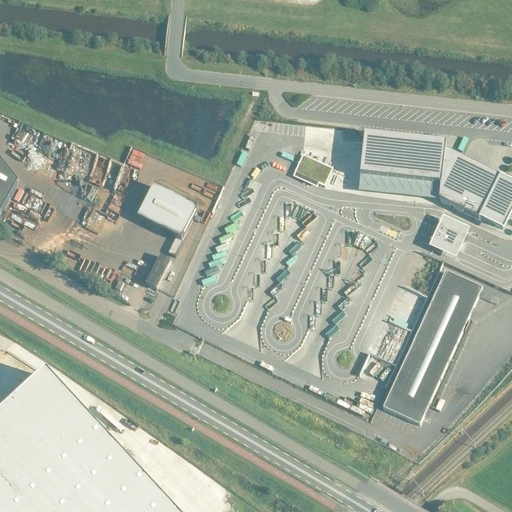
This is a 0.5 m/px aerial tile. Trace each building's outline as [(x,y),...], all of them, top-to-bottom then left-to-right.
[(452,156),(445,152),(446,147),(365,138),(363,158),(361,178),(442,186),(440,201),(484,224),(486,221),(504,229),(511,212),(511,189),(499,184),(500,181),(461,161),(452,156)] [(315,170),(318,164),(309,160),(303,157),(295,175),(301,177),(307,166),(315,170)] [(0,218),(0,219),(19,187),(19,186),(0,162),(0,218)] [(333,171),(321,165),(313,183),(319,186),(323,177),(328,179),(333,171)] [(198,209),(154,187),(137,220),(176,240),(168,254),(175,258),(183,243),(181,242),(198,209)] [(456,249),(460,240),(446,233),(442,242),(456,249)] [(156,291),(171,262),(160,257),(146,286),(156,291)] [(446,274),(383,411),(420,427),(482,290),(446,274)] [(119,282),(116,290),(120,292),(124,285),(119,282)] [(179,372),(183,364),(151,348),(147,356),(179,372)] [(0,511),(170,511),(47,379),(0,422),(0,511)]
